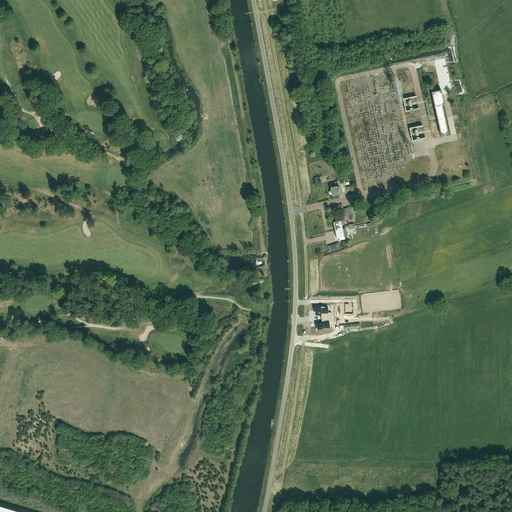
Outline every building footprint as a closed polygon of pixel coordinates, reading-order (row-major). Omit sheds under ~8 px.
[(441,90),(431,92),(441,134),(448,133),(442,105),(444,104),(441,90)] [(423,134),(430,133),(429,127),(421,128),(410,129),(410,135),(414,135),(414,137),(418,137),(418,135),(423,134)] [(332,195),(334,194),(334,195),(341,194),(339,186),(336,187),(336,185),(330,187),(332,195)] [(351,207),(342,209),(344,216),(346,215),(347,219),(349,219),(352,219),(353,217),(351,207)] [(335,230),(342,228),(340,221),(333,222),(335,230)] [(344,236),(342,228),(335,230),(337,238),(344,236)] [(315,306),(315,312),(321,312),(321,317),(331,317),(331,313),(328,312),(328,306),(315,306)] [(322,322),(316,322),(317,329),(329,327),(328,321),(332,321),(331,317),(321,317),(322,322)] [(75,367),(78,353),(62,349),(61,353),(66,354),(65,357),(63,357),(63,358),(60,357),(59,360),(64,361),(65,359),(68,360),(68,363),(70,364),(69,366),(75,367)] [(57,388),(79,392),(81,380),(65,377),(65,380),(56,378),(57,373),(54,373),(53,379),(52,379),(51,385),(55,386),(54,392),(56,392),(57,388)] [(128,382),(125,394),(157,402),(160,390),(128,382)] [(101,392),(98,401),(117,407),(119,397),(101,392)] [(181,397),(176,410),(183,412),(187,399),(181,397)] [(159,432),(166,404),(161,403),(159,409),(156,409),(155,412),(141,409),(138,420),(137,419),(135,426),(130,425),(129,428),(135,429),(135,432),(141,433),(142,429),(151,431),(151,430),(159,432)]
